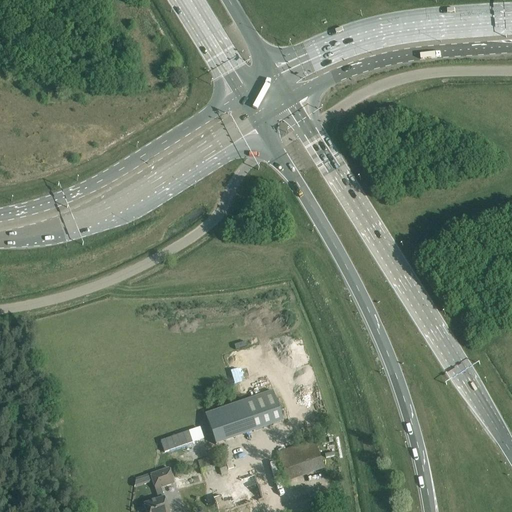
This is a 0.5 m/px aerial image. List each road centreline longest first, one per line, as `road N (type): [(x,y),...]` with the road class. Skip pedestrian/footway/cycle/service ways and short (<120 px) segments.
road 1 (motorway): [(275,147),(357,287),(393,374),(428,511)]
road 2 (motorway): [(511,454),(307,127)]
road 3 (unclassified): [(275,147),(243,168),(217,217),(166,253),(107,282),(0,310)]
road 4 (trunk): [(0,241),(99,216),(258,119)]
road 5 (trunk): [(240,94),(100,180),(0,215)]
road 6 (primary): [(511,18),(378,32),(273,73)]
road 7 (primary): [(290,99),(381,60),(511,48)]
road 8 (unclassified): [(511,70),(409,77),(307,127)]
